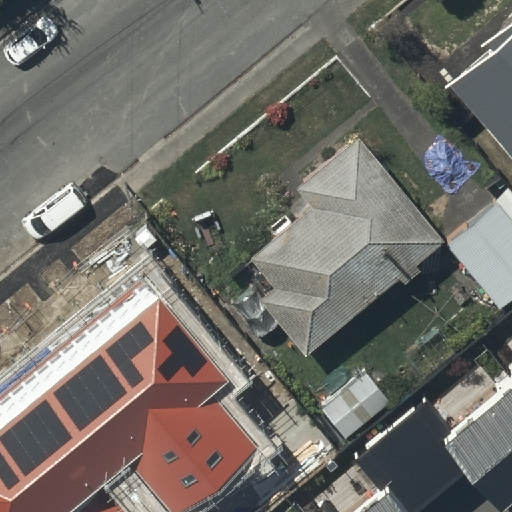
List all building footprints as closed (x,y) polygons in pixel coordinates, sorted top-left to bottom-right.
[(493,53),(451,87),(511,160),(511,28),(489,48),(493,53)] [(441,246),(357,144),(296,194),(312,213),(277,242),(284,249),(255,273),(272,293),(264,300),(310,357),(400,282),(404,287),(419,275),(414,269),(441,246)] [(511,225),(496,206),(446,248),(499,312),(511,301),(511,225)] [(182,284),(132,327),(208,416),(258,373),(182,284)] [(423,511),(414,501),(466,457),(495,491),(511,477),(511,354),(441,413),(422,390),(352,448),(373,473),(326,511),(423,511)] [(374,416),(389,404),(367,376),(323,411),(345,440),(354,433),(356,436),(377,420),(374,416)] [(305,420),(250,461),(284,507),(339,466),(305,420)] [(132,440),(42,511),(251,511),(253,510),(208,455),(170,487),(132,440)]
